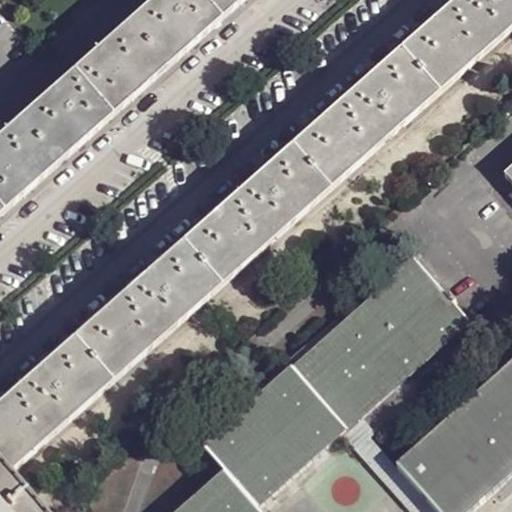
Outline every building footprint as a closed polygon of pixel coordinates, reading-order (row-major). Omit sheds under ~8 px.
[(0,213),(17,198),(83,141),(131,99),(243,0),(156,0),(0,137),(0,213)] [(0,482),(511,29),(511,0),(451,0),(423,26),(426,30),(372,77),(368,74),(314,122),(317,125),(263,174),(259,170),(205,218),(208,222),(154,270),(150,266),(96,315),(99,318),(43,368),(39,364),(0,398),(0,482)] [(372,77),(426,30),(423,26),(368,74),(372,77)] [(259,170),(263,174),(317,125),(314,122),(259,170)] [(205,218),(150,266),(154,270),(208,222),(205,218)] [(416,264),(205,452),(227,477),(257,511),(261,511),(344,439),(364,421),(471,324),(416,264)] [(53,352),(39,364),(43,368),(99,318),(96,315),(80,328),(53,352)] [(478,511),(511,481),(511,369),(399,471),(436,511),(478,511)] [(344,439),(409,511),(436,511),(399,471),(371,440),(377,435),(364,421),(344,439)] [(257,511),(227,477),(187,511),(257,511)] [(26,511),(0,482),(0,511),(26,511)]
